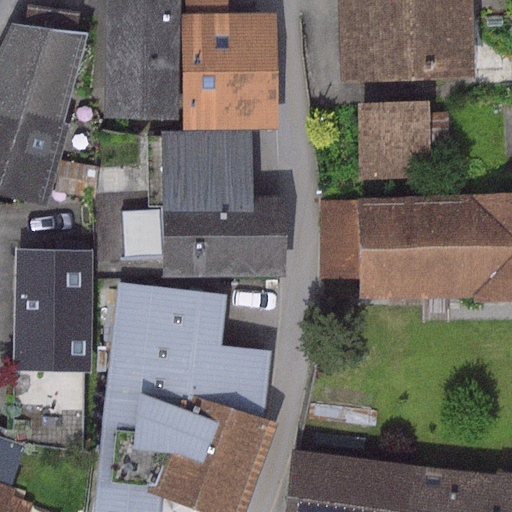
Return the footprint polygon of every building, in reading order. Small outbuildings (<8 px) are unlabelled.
[(173,0),(100,0),(97,117),(170,119),(173,0)] [(182,0),(182,15),(177,15),(179,131),(247,130),(274,129),(272,14),(227,15),(226,0),(182,0)] [(330,0),(335,83),(468,77),(464,0),(330,0)] [(21,26),(10,25),(0,46),(0,196),(43,207),(65,127),(58,124),(85,33),(72,32),(75,12),(23,4),(21,26)] [(425,102),(354,104),(355,182),(426,180),(425,102)] [(247,130),(179,131),(158,132),(158,138),(144,138),(145,203),(158,203),(158,211),(120,212),(121,261),(156,261),(157,279),(232,278),(232,284),(281,283),(280,197),(248,198),(247,130)] [(85,166),(59,161),(53,192),(80,196),(85,166)] [(511,193),(317,199),(319,282),(353,281),(354,299),(468,297),(468,302),(511,301),(511,193)] [(88,250),(11,249),(9,370),(78,371),(85,372),(88,250)] [(223,295),(116,284),(88,511),(154,511),(156,497),(149,494),(187,392),(258,418),(266,352),(218,342),(223,295)] [(78,371),(9,370),(4,370),(3,439),(20,444),(77,445),(78,371)] [(258,418),(187,392),(149,494),(156,497),(195,511),(240,511),(273,424),(258,418)] [(0,484),(6,487),(20,444),(3,439),(0,437),(0,484)] [(511,511),(511,474),(288,449),(280,511),(511,511)] [(0,511),(29,511),(32,504),(8,495),(11,488),(6,487),(0,484),(0,511)] [(190,511),(157,500),(155,511),(190,511)]
